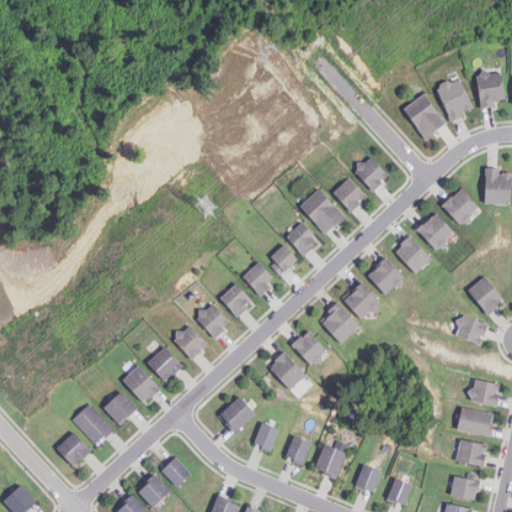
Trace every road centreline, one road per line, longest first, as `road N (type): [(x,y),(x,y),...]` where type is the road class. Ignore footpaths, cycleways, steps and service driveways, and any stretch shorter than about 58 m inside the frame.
road 1 (residential): [(511,131),(475,141),(445,162),(69,511)]
road 2 (residential): [(341,511),(231,466),(178,411)]
road 3 (residential): [(430,176),(314,52)]
